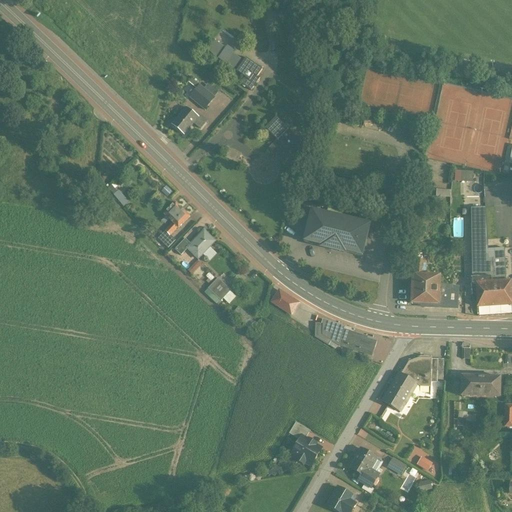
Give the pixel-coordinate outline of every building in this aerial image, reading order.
[(208,49),(236,69),(244,58),(216,38),(208,49)] [(257,76),(262,69),(246,58),(236,71),(245,78),(241,83),(251,91),(260,78),(257,76)] [(511,64),(498,61),(495,73),(511,77),(511,64)] [(189,98),(205,111),(215,98),(215,97),(218,92),(208,84),(204,88),(192,78),(188,83),(196,89),(189,98)] [(313,89),(304,90),(306,105),(315,103),(313,89)] [(196,116),(186,108),(172,125),(184,135),(194,124),(201,130),(208,121),(198,113),(196,116)] [(296,152),(292,147),(294,145),(288,139),(293,134),(277,117),(267,127),(279,139),(271,146),(286,162),(296,152)] [(420,135),(412,133),(410,142),(418,144),(420,135)] [(362,183),(390,190),(393,178),(365,171),(362,183)] [(473,173),(461,172),(460,181),(472,181),(473,173)] [(484,180),(484,172),(475,172),(475,180),(484,180)] [(170,235),(178,228),(179,228),(190,217),(176,203),(164,215),(173,223),(157,238),(168,249),(176,240),(170,235)] [(485,207),(471,208),(472,295),(473,295),(473,294),(476,294),(477,307),(511,305),(510,281),(506,281),(504,248),(488,249),(485,207)] [(369,228),(311,213),(304,243),(362,257),(369,228)] [(187,249),(198,259),(215,242),(204,231),(191,245),(185,239),(175,250),(181,256),(187,249)] [(198,261),(188,271),(192,275),(201,264),(198,261)] [(426,262),(413,261),(412,275),(425,275),(426,262)] [(425,275),(412,275),(411,303),(429,304),(429,307),(438,307),(439,305),(438,305),(439,287),(440,276),(425,275)] [(208,289),(221,301),(231,290),(218,279),(208,289)] [(458,287),(439,287),(438,305),(439,305),(457,305),(458,287)] [(296,308),(293,306),(296,302),(279,291),(272,302),(272,303),(291,315),(296,308)] [(241,306),(235,312),(250,327),(256,322),(241,306)] [(344,328),(323,322),(322,324),(323,324),(322,337),(314,337),(315,338),(328,346),(331,341),(339,345),(343,331),(344,328)] [(322,324),(315,324),(314,337),(322,337),(323,324),(322,324)] [(376,342),(353,334),(354,330),(345,327),(344,328),(343,331),(339,345),(338,346),(372,357),(376,342)] [(420,358),(409,362),(401,374),(417,384),(416,385),(420,387),(431,387),(431,383),(431,359),(431,358),(420,358)] [(443,360),(431,359),(431,383),(443,383),(443,360)] [(401,374),(399,373),(382,401),(400,412),(416,385),(417,384),(401,374)] [(500,377),(461,376),(461,396),(500,397),(500,377)] [(310,431),(296,422),(289,434),(300,440),(302,437),(305,439),(310,431)] [(305,439),(302,437),(300,440),(291,455),(297,459),(296,460),(303,464),(304,462),(311,466),(321,449),(315,445),(315,444),(309,440),(308,441),(305,439)] [(382,462),(361,450),(350,469),(361,476),(358,481),(371,488),(373,485),(374,486),(376,485),(378,482),(378,480),(377,479),(378,476),(375,474),(382,462)] [(417,465),(428,471),(434,461),(422,455),(417,465)] [(405,467),(393,459),(388,467),(400,474),(405,467)] [(429,481),(420,483),(422,491),(431,489),(429,481)] [(344,511),(353,497),(338,488),(327,506),(337,511),(344,511)] [(357,500),(353,497),(344,511),(354,511),(357,508),(354,506),(357,500)]
